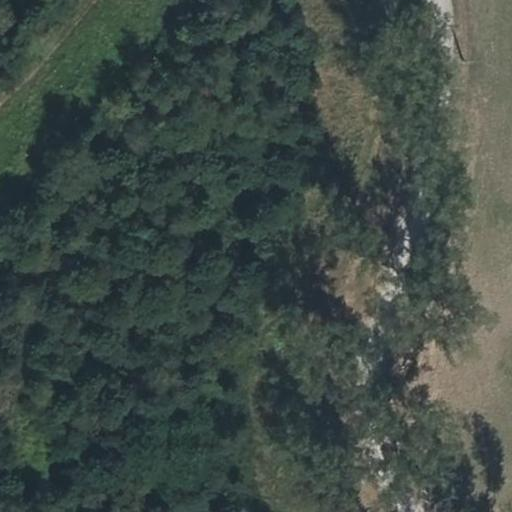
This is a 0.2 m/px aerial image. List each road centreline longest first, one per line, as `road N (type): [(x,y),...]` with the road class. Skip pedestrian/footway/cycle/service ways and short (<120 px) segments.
road 1 (track): [(437,0),(446,49),(442,110),(362,436),(368,470),(424,511)]
road 2 (track): [(0,114),(98,0)]
